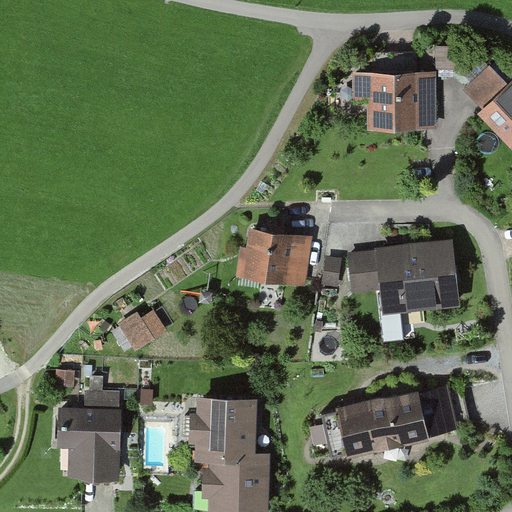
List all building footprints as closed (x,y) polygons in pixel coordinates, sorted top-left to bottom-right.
[(443,70),(356,70),(356,102),(376,102),(376,129),(444,129),(443,70)] [(511,89),(488,111),(511,137),(511,89)] [(314,238),(249,230),(244,274),(309,281),(314,238)] [(455,239),(381,248),(389,310),(463,302),(455,239)] [(136,353),(170,329),(153,305),(119,328),(136,353)] [(428,380),(345,402),(359,453),(442,431),(428,380)] [(263,392),(203,390),(201,451),(210,451),(208,507),(274,509),(276,451),(262,450),(263,392)] [(64,404),(62,439),(76,439),(75,472),(121,474),(123,406),(64,404)]
